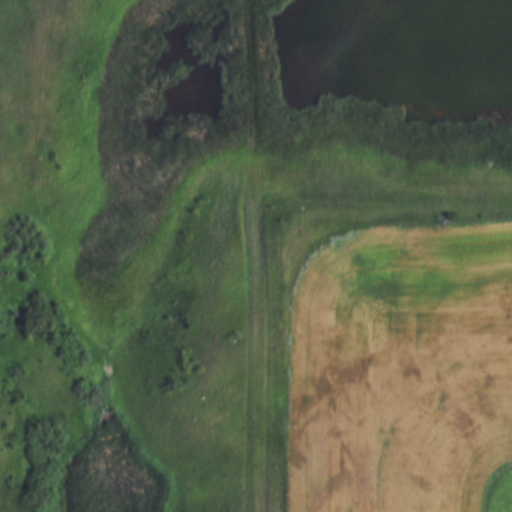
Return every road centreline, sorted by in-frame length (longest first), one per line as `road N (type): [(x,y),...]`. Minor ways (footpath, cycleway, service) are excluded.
road 1 (track): [(260,511),(254,190)]
road 2 (track): [(254,190),(249,0)]
